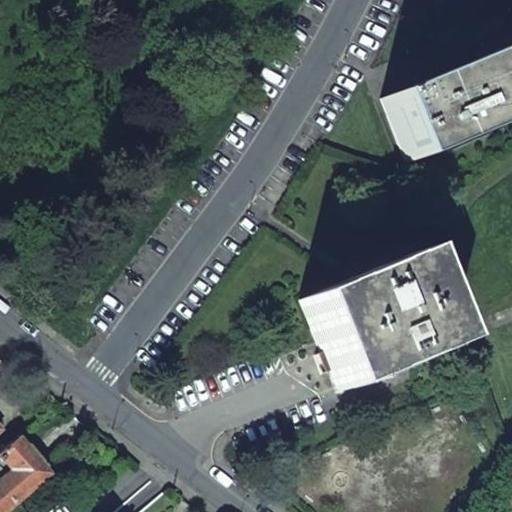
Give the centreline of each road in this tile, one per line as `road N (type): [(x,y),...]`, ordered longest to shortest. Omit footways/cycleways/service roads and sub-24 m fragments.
road 1 (residential): [(86,387),(197,250),(347,0)]
road 2 (residential): [(86,387),(243,511)]
